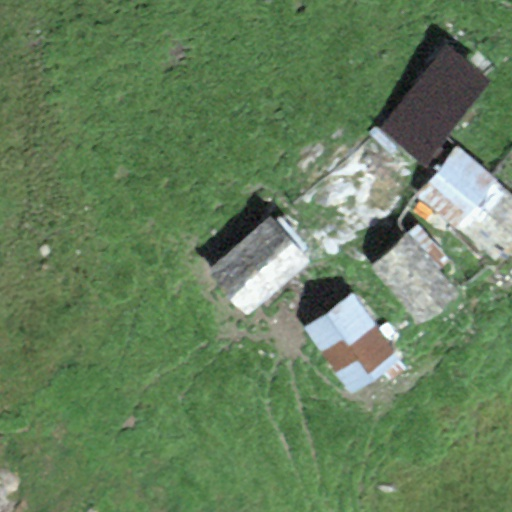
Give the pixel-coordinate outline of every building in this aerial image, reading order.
[(489,73),(450,42),(388,121),(426,151),(489,73)] [(511,249),(511,194),(457,147),(414,196),(496,267),(511,249)] [(307,256),(270,215),(212,267),(248,307),(307,256)] [(459,286),(412,228),(372,261),(419,319),(459,286)] [(395,348),(354,290),(300,328),(342,387),(395,348)]
